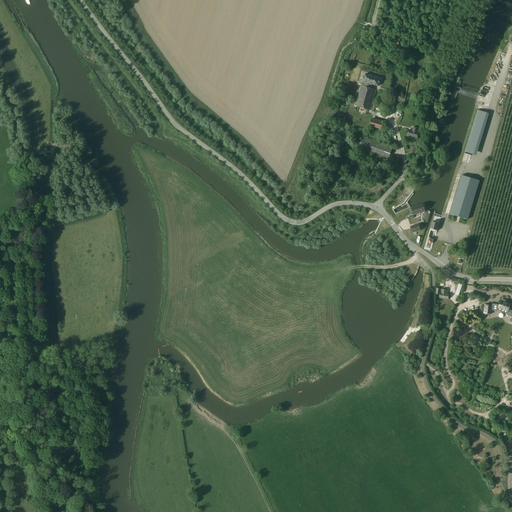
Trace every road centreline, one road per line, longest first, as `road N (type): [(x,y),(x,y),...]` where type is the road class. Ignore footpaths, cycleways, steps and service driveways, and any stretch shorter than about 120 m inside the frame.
road 1 (unclassified): [(511,281),(448,273),(375,206),(335,204),(303,222),(285,219),(176,124),(80,0)]
road 2 (track): [(381,0),(374,25),(396,44),(392,112),(406,163),(401,177)]
